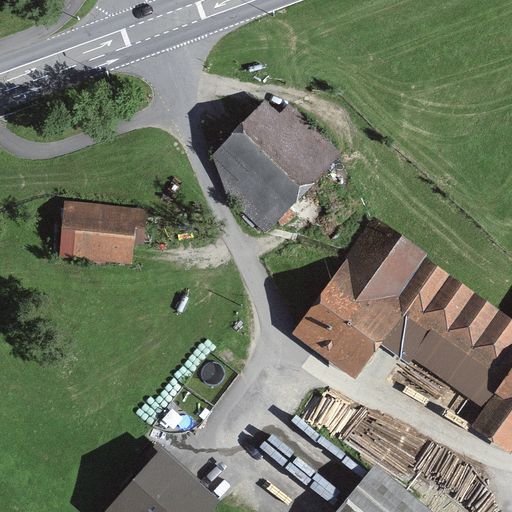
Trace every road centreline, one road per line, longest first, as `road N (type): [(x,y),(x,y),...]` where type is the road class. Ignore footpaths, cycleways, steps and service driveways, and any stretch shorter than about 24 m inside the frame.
road 1 (unclassified): [(152,27),(237,243),(291,345),(340,381),(511,459)]
road 2 (primary): [(152,27),(0,82)]
